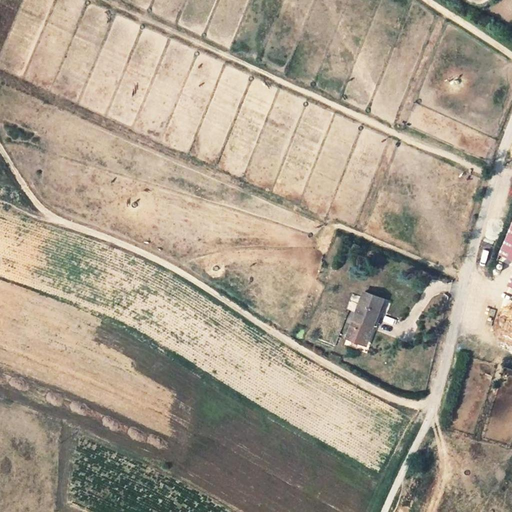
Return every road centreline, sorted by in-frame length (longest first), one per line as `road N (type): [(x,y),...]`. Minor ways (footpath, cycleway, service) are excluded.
road 1 (track): [(433,406),(406,402),(316,358),(149,254),(63,222),(39,207),(0,148)]
road 2 (track): [(104,0),(496,176)]
road 3 (unclassified): [(511,130),(438,393),(384,511)]
